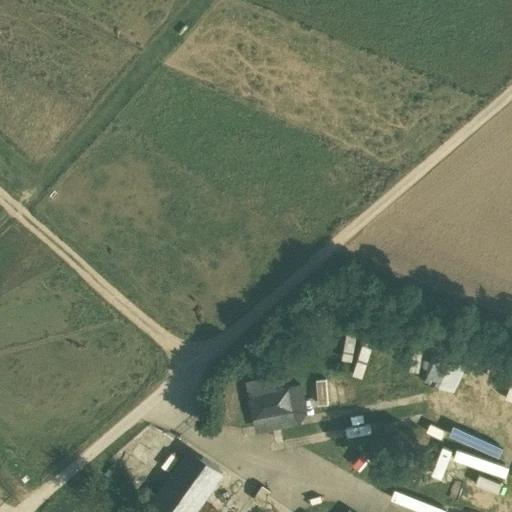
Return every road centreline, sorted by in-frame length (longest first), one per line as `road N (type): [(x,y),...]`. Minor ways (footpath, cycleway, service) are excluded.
road 1 (track): [(23,511),(191,358),(511,92)]
road 2 (track): [(376,511),(242,462),(135,409)]
road 3 (track): [(191,358),(0,193)]
road 4 (track): [(511,323),(326,253)]
